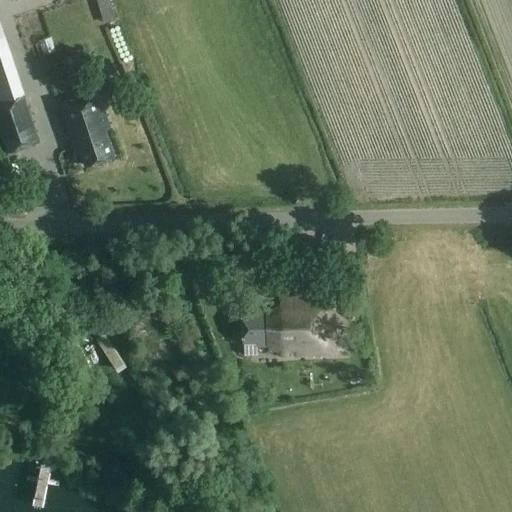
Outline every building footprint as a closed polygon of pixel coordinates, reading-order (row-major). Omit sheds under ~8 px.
[(0,101),(15,97),(15,96),(0,50),(0,101)] [(113,156),(105,129),(109,128),(97,92),(60,105),(74,150),(79,148),(85,166),(113,156)] [(23,94),(15,96),(15,97),(0,101),(0,131),(6,152),(38,142),(23,94)] [(355,291),(340,291),(340,314),(356,313),(355,291)] [(334,353),(332,297),(281,298),(280,306),(267,311),(241,312),(242,342),(257,342),(257,346),(267,345),(267,350),(283,355),(334,353)]
